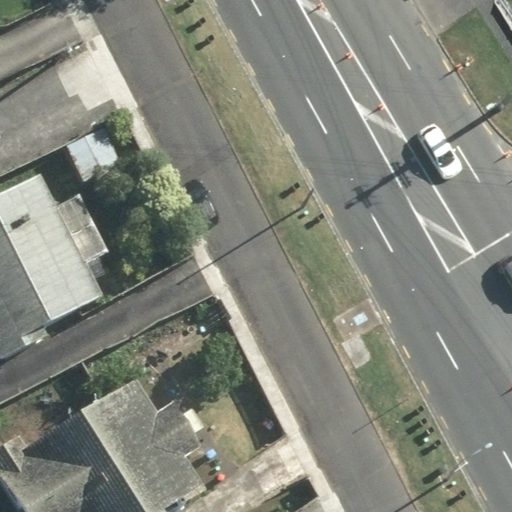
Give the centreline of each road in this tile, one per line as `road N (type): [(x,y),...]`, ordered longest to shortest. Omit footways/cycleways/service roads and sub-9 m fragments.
road 1 (secondary): [(311,0),(456,257),(492,304)]
road 2 (unknown): [(112,81),(0,142)]
